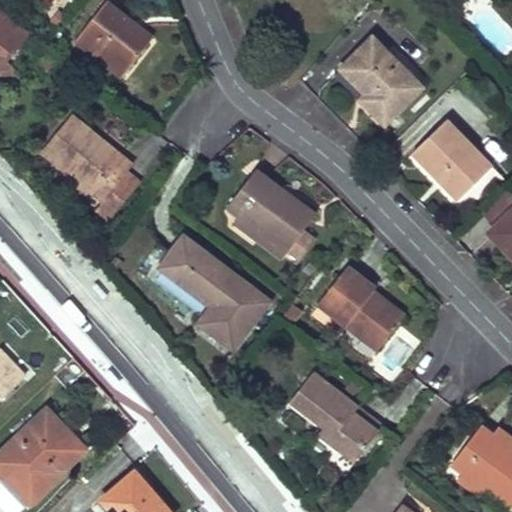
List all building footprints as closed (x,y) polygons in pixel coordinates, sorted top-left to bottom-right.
[(106,1),(75,40),(122,77),(148,43),(127,27),(131,21),(106,1)] [(8,62),(28,36),(0,14),(0,93),(4,97),(13,86),(14,86),(24,74),(8,62)] [(131,21),(127,27),(148,43),(153,38),(131,21)] [(385,124),(421,88),(372,38),(341,69),(366,95),(361,100),(385,124)] [(104,142),(101,146),(96,142),(99,138),(71,115),(42,151),(69,174),(88,189),(103,201),(126,173),(133,165),(104,142)] [(458,199),(492,166),(446,119),(413,152),(439,179),(442,175),(446,179),(443,183),(458,199)] [(316,213),(255,169),(227,207),(241,218),(288,252),(283,258),(294,266),(315,238),(304,230),(316,213)] [(138,183),(126,173),(103,201),(97,209),(109,219),(138,183)] [(88,189),(69,174),(65,179),(84,195),(88,189)] [(484,214),(496,227),(511,211),(511,195),(507,191),(484,214)] [(511,211),(496,227),(490,233),(511,255),(511,211)] [(288,252),(241,218),(236,224),(283,258),(288,252)] [(183,237),(160,268),(212,307),(200,324),(233,349),(264,307),(216,271),(221,265),(183,237)] [(221,265),(216,271),(264,307),(269,301),(221,265)] [(347,266),(318,304),(378,349),(400,320),(368,296),(372,291),(375,287),(347,266)] [(404,316),(372,291),(368,296),(400,320),(404,316)] [(291,304),(281,317),(291,325),(301,311),(291,304)] [(0,399),(25,376),(0,350),(0,399)] [(312,372),(290,401),(324,427),(319,434),(355,461),(378,432),(354,413),(358,407),(312,372)] [(382,426),(358,407),(354,413),(378,432),(382,426)] [(47,410),(0,453),(0,469),(5,475),(6,476),(11,471),(35,498),(63,472),(61,471),(84,449),(71,435),(67,439),(57,428),(61,424),(47,410)] [(71,435),(61,424),(57,428),(67,439),(71,435)] [(511,509),(511,507),(511,438),(497,427),(492,434),(480,426),(451,463),(463,472),(484,488),(511,509)] [(6,476),(5,475),(0,479),(0,480),(25,507),(35,498),(11,471),(6,476)] [(134,472),(102,500),(112,511),(159,511),(145,496),(143,498),(139,492),(146,486),(134,472)] [(463,472),(458,479),(479,494),(484,488),(463,472)] [(169,511),(146,486),(139,492),(143,498),(145,496),(159,511),(169,511)] [(112,511),(102,500),(93,507),(97,511),(112,511)]
